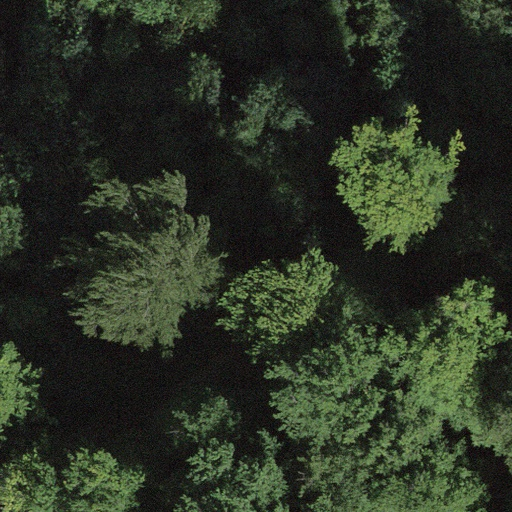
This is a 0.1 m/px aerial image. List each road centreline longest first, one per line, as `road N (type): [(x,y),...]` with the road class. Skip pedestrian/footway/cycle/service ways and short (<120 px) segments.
road 1 (track): [(511,174),(350,266),(185,384),(58,511)]
road 2 (track): [(0,486),(185,384),(310,354),(511,337)]
